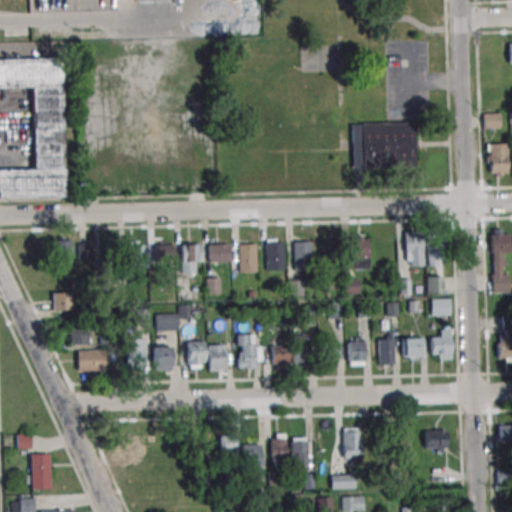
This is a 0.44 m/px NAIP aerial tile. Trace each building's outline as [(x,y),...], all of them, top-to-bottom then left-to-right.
[(0,169),(0,184),(0,198),(63,197),(62,59),(0,59),(0,87),(32,87),(32,169),(0,169)] [(501,129),(501,113),(482,113),(482,129),(501,129)] [(415,122),(350,123),(351,171),(416,170),(415,122)] [(487,145),(503,145),(504,172),(488,172),(487,145)] [(490,293),(507,293),(507,271),(501,271),(501,254),(508,254),(508,229),(490,229),(490,293)] [(404,266),(421,266),(421,230),(404,230),(404,266)] [(369,269),(369,236),(352,236),(352,269),(369,269)] [(71,240),(53,240),(53,261),(71,261),(71,240)] [(282,240),(265,240),(265,271),(282,271),(282,240)] [(426,240),(426,266),(439,266),(439,240),(426,240)] [(145,242),(127,242),(127,268),(145,268),(145,242)] [(311,242),(292,242),(292,271),(311,271),(311,242)] [(229,243),(207,244),(208,262),(229,262),(229,243)] [(173,244),(153,244),(153,265),(173,265),(173,244)] [(180,274),(191,274),(191,264),(201,264),(201,244),(180,244),(180,274)] [(256,244),(237,244),(237,272),(256,272),(256,244)] [(443,276),(425,276),(425,294),(443,294),(443,276)] [(358,279),(344,279),(344,294),(358,294),(358,279)] [(288,295),(303,295),(303,280),(288,280),(288,295)] [(51,311),(70,311),(70,293),(51,293),(51,311)] [(449,316),(449,299),(429,299),(429,316),(449,316)] [(177,314),(155,314),(155,330),(177,330),(177,314)] [(68,343),(87,343),(87,324),(68,324),(68,343)] [(451,359),(451,329),(439,329),(439,339),(429,339),(429,359),(451,359)] [(255,334),(237,334),(237,363),(260,363),(260,343),(255,343),(255,334)] [(394,366),(394,334),(377,334),(377,366),(394,366)] [(496,361),(511,361),(511,334),(496,334),(496,361)] [(402,360),(422,360),(422,338),(402,338),(402,360)] [(125,339),(125,367),(144,367),(144,339),(125,339)] [(347,365),(364,365),(364,339),(347,339),(347,365)] [(186,368),(203,368),(203,341),(186,341),(186,368)] [(339,359),(339,341),(323,341),(323,359),(339,359)] [(224,344),(207,344),(207,370),(224,370),(224,344)] [(287,364),(287,344),(270,344),(270,364),(287,364)] [(309,344),(290,344),(290,365),(309,365),(309,344)] [(171,370),(171,346),(152,346),(152,370),(171,370)] [(103,350),(76,350),(76,370),(103,370),(103,350)] [(496,442),(511,441),(511,424),(496,425),(496,442)] [(361,457),(361,427),(342,427),(342,457),(361,457)] [(445,430),(423,430),(423,452),(445,452),(445,430)] [(408,432),(394,432),(394,461),(408,461),(408,432)] [(285,463),(285,434),(270,434),(270,463),(285,463)] [(28,436),(17,436),(17,448),(28,448),(28,436)] [(211,436),(211,456),(235,456),(235,436),(211,436)] [(306,438),(289,438),(289,469),(306,469),(306,438)] [(259,462),(259,443),(241,443),(241,462),(259,462)] [(48,454),(29,454),(29,489),(48,489),(48,454)] [(330,475),(330,489),(354,489),(354,475),(330,475)] [(341,511),(363,511),(363,496),(341,496),(341,511)] [(18,511),(32,511),(32,498),(18,498),(18,511)] [(317,511),(330,511),(330,498),(317,498),(317,511)]
